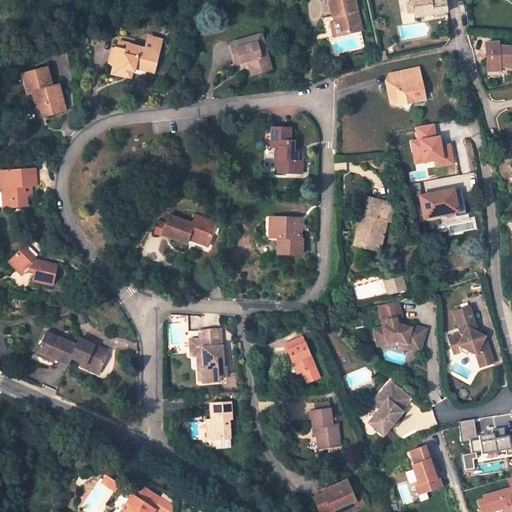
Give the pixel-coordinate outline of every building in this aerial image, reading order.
[(354,0),(327,0),(332,16),(322,18),(327,38),(341,34),(361,30),(354,0)] [(411,0),(412,0),(413,11),(415,17),(447,12),(444,0),(411,0)] [(261,35),(230,43),(236,63),(250,59),(254,74),(271,69),(261,35)] [(125,51),(115,48),(111,64),(114,65),(112,72),(123,75),(125,67),(133,69),(134,67),(152,71),(154,63),(155,63),(159,52),(158,52),(160,42),(148,39),(146,49),(127,44),(125,51)] [(123,49),(125,42),(116,40),(114,47),(123,49)] [(499,42),(486,42),(486,73),(499,72),(499,68),(499,63),(501,63),(501,65),(511,65),(511,47),(499,46),(499,42)] [(131,77),(133,69),(125,67),(123,75),(131,77)] [(47,68),(22,75),(27,95),(32,93),(36,106),(45,104),(48,115),(66,111),(58,83),(51,85),(47,68)] [(419,68),(390,73),(391,81),(386,82),(390,101),(398,100),(407,106),(414,96),(424,95),(419,68)] [(39,117),(48,115),(45,104),(36,106),(39,117)] [(290,128),(272,127),(271,147),(278,147),(278,172),(291,172),(292,170),(302,170),(303,151),(294,151),(295,140),(289,140),(290,128)] [(35,168),(0,170),(0,186),(1,187),(3,207),(27,206),(27,196),(23,196),(21,186),(32,185),(36,185),(35,168)] [(470,177),(457,180),(458,187),(471,184),(470,177)] [(458,187),(457,180),(455,180),(455,179),(440,182),(443,193),(453,191),(458,190),(458,187)] [(23,196),(27,196),(33,195),(32,185),(21,186),(23,196)] [(414,207),(423,205),(424,214),(442,210),(443,213),(456,211),(453,191),(443,193),(438,194),(422,197),(420,190),(412,192),(414,207)] [(396,203),(368,196),(363,214),(365,214),(364,220),(360,219),(352,246),(376,251),(381,234),(385,235),(388,222),(390,222),(396,203)] [(443,217),(443,213),(442,210),(424,214),(426,220),(443,217)] [(192,222),(170,214),(162,233),(187,242),(190,234),(208,241),(215,222),(195,215),(192,222)] [(299,218),(275,217),(274,237),(278,237),(277,254),(301,254),(302,238),(298,238),(299,218)] [(380,253),(385,235),(381,234),(376,251),(380,253)] [(23,246),(9,261),(22,274),(27,270),(30,272),(34,273),(32,280),(51,284),(57,264),(35,259),(23,246)] [(407,290),(404,276),(383,281),(387,295),(407,290)] [(398,303),(379,307),(383,328),(373,330),(373,331),(375,339),(385,337),(387,345),(396,343),(397,340),(410,345),(409,350),(411,353),(417,356),(426,334),(411,328),(410,331),(397,326),(396,319),(402,318),(398,303)] [(459,309),(466,332),(454,335),(457,346),(463,344),(481,354),(484,367),(497,363),(489,336),(479,331),(480,327),(474,304),(459,309)] [(221,329),(199,331),(200,339),(190,340),(191,356),(197,355),(203,355),(204,369),(202,369),(203,381),(203,384),(219,382),(219,378),(220,377),(227,377),(226,367),(224,368),(221,329)] [(76,345),(46,332),(37,352),(57,361),(67,365),(70,359),(76,345)] [(309,335),(291,340),(300,371),(306,369),(309,380),(317,378),(315,372),(320,370),(318,365),(309,335)] [(385,337),(375,339),(377,347),(387,345),(385,337)] [(99,372),(108,353),(78,340),(76,345),(70,359),(80,363),(99,372)] [(397,348),(411,353),(409,350),(410,345),(397,340),(396,343),(397,348)] [(463,344),(457,346),(459,353),(465,351),(470,354),(473,349),(463,344)] [(57,361),(37,352),(36,355),(56,365),(57,361)] [(97,375),(99,372),(80,363),(78,367),(97,375)] [(411,399),(391,382),(381,394),(387,399),(380,407),(383,409),(370,423),(384,435),(403,414),(401,411),(411,399)] [(387,399),(381,394),(374,402),(380,407),(387,399)] [(231,403),(211,404),(212,420),(210,421),(211,440),(231,439),(230,420),(233,420),(231,403)] [(363,421),(366,423),(377,409),(374,407),(363,421)] [(331,408),(310,411),(313,427),(316,427),(317,435),(319,448),(341,446),(338,424),(333,425),(331,408)] [(475,420),(459,422),(462,443),(471,442),(473,454),(489,452),(488,450),(506,447),(508,456),(511,455),(511,436),(506,437),(505,429),(493,431),(494,435),(478,437),(475,420)] [(419,485),(416,486),(419,495),(443,487),(435,464),(432,465),(425,447),(408,453),(419,485)] [(504,470),(503,463),(483,466),(485,473),(504,470)] [(96,479),(110,486),(114,479),(99,472),(96,479)] [(511,511),(511,476),(509,478),(511,488),(484,496),(485,499),(478,501),(481,511),(488,511),(503,508),(504,511),(511,511)] [(323,495),(314,499),(320,511),(332,511),(356,501),(354,499),(346,481),(330,488),(332,491),(323,495)] [(146,511),(149,508),(156,511),(165,511),(167,509),(165,501),(151,495),(135,487),(129,499),(123,497),(118,507),(121,508),(119,511),(146,511)]
